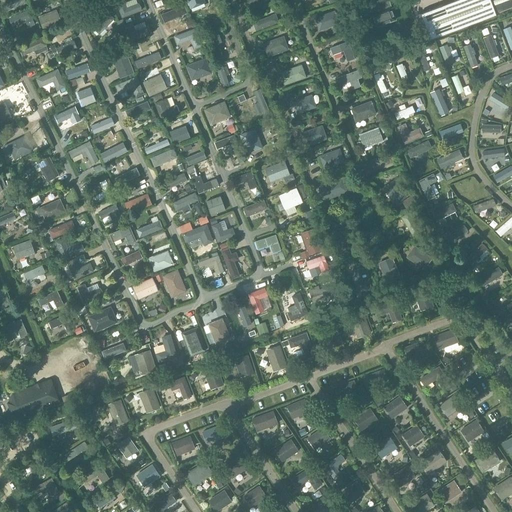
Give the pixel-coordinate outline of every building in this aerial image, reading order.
[(5,12),(26,2),(24,0),(12,0),(13,0),(12,0),(6,0),(8,3),(2,6),(5,12)] [(244,0),(248,9),(268,1),(267,0),(244,0)] [(374,0),(376,5),(377,5),(379,11),(373,13),(378,27),(395,20),(390,7),(387,8),(384,2),(389,0),(374,0)] [(511,0),(458,0),(442,6),(431,11),(440,35),(496,14),(495,13),(511,6),(511,0)] [(117,4),(123,19),(143,11),(140,4),(127,9),(124,1),(117,4)] [(114,21),(113,19),(103,9),(89,23),(99,33),(108,25),(109,26),(114,21)] [(45,31),(61,25),(56,10),(39,17),(45,31)] [(35,24),(29,11),(10,18),(13,25),(26,20),(29,27),(35,24)] [(319,31),(339,24),(335,11),(314,18),(319,31)] [(276,14),(253,23),(256,32),(279,23),(276,14)] [(150,33),(147,26),(136,30),(133,23),(125,26),(132,41),(150,33)] [(431,23),(421,26),(424,40),(434,38),(431,23)] [(197,28),(175,37),(178,45),(191,40),(195,50),(204,47),(197,28)] [(222,43),(219,35),(216,36),(214,31),(206,34),(216,60),(223,58),(219,44),(222,43)] [(498,55),(489,31),(481,34),(491,58),(498,55)] [(508,58),(511,56),(511,39),(510,34),(502,37),(508,58)] [(43,37),(18,48),(22,56),(47,46),(43,37)] [(284,37),(264,44),(268,57),(289,51),(284,37)] [(349,42),(331,49),(333,56),(344,52),(348,62),(356,59),(349,42)] [(448,44),(440,47),(447,63),(454,60),(451,51),(453,50),(451,46),(449,47),(448,44)] [(464,53),(471,75),(479,73),(473,51),(464,53)] [(134,73),(127,54),(113,59),(120,78),(134,73)] [(212,72),(206,59),(187,66),(193,80),(212,72)] [(87,64),(66,71),(69,79),(90,72),(87,64)] [(306,78),(302,65),(280,72),(284,85),(306,78)] [(161,74),(168,71),(166,66),(159,70),(161,74)] [(420,68),(423,79),(429,77),(426,66),(420,68)] [(57,91),(66,87),(58,69),(36,79),(40,87),(53,82),(57,91)] [(362,78),(359,70),(335,79),(337,85),(340,86),(350,82),(352,90),(361,87),(358,79),(362,78)] [(230,86),(226,72),(214,76),(219,90),(230,86)] [(403,72),(397,74),(403,90),(409,88),(403,72)] [(511,73),(499,78),(502,86),(511,82),(511,83),(511,73)] [(167,88),(161,75),(144,82),(150,96),(167,88)] [(145,94),(137,77),(116,86),(119,94),(132,89),(136,98),(145,94)] [(381,82),(375,84),(381,102),(386,100),(381,82)] [(458,84),(452,86),(459,103),(465,101),(466,104),(472,102),(469,94),(463,97),(458,84)] [(95,101),(90,88),(77,93),(82,106),(95,101)] [(440,116),(449,112),(439,89),(430,93),(440,116)] [(270,114),(260,90),(254,93),(258,104),(253,106),(257,116),(263,114),(264,117),(270,114)] [(316,108),(312,95),(292,102),(296,115),(316,108)] [(155,104),(162,120),(180,114),(177,105),(171,107),(168,99),(155,104)] [(230,116),(225,102),(210,108),(205,110),(207,114),(208,114),(212,124),(230,116)] [(372,102),(351,109),(356,122),(376,115),(372,102)] [(505,114),(507,107),(491,102),(489,109),(505,114)] [(125,112),(129,120),(151,111),(148,103),(125,112)] [(6,104),(0,105),(0,122),(11,118),(6,104)] [(74,108),(55,116),(58,123),(70,117),(73,123),(80,120),(74,108)] [(98,125),(92,128),(95,132),(112,126),(110,121),(104,123),(103,120),(96,122),(98,125)] [(420,128),(409,133),(405,124),(397,127),(404,144),(423,136),(420,128)] [(460,124),(440,132),(443,140),(463,132),(460,124)] [(327,139),(322,125),(300,134),(305,147),(327,139)] [(169,134),(175,146),(191,140),(186,128),(169,134)] [(364,148),(383,142),(378,128),(359,135),(364,148)] [(255,129),(239,135),(247,155),(262,149),(255,129)] [(240,150),(234,135),(215,142),(218,149),(230,145),(233,153),(240,150)] [(26,136),(2,148),(6,156),(11,153),(15,160),(34,151),(26,136)] [(92,148),(93,148),(90,142),(68,152),(72,158),(81,154),(82,154),(83,156),(84,157),(87,157),(91,164),(98,161),(92,148)] [(128,153),(124,144),(100,156),(105,165),(128,153)] [(174,149),(151,159),(155,168),(178,158),(174,149)] [(326,171),(336,167),(345,163),(340,149),(320,156),(326,171)] [(459,150),(438,160),(441,168),(450,164),(451,166),(455,164),(454,162),(455,161),(457,162),(460,160),(461,159),(462,158),(461,157),(461,155),(461,153),(459,152),(459,150)] [(409,166),(431,160),(429,151),(407,157),(409,166)] [(48,181),(59,175),(50,157),(43,160),(48,168),(47,168),(45,170),(44,171),(44,173),(44,174),(48,181)] [(295,179),(293,174),(290,175),(285,161),(266,169),(271,182),(285,177),(286,182),(295,179)] [(134,167),(115,176),(119,184),(138,174),(134,167)] [(252,172),(231,180),(234,187),(247,182),(250,190),(258,187),(252,172)] [(419,181),(429,201),(436,197),(430,185),(438,182),(434,174),(419,181)] [(219,186),(216,179),(204,184),(200,175),(194,178),(200,193),(219,186)] [(343,178),(319,188),(324,202),(349,192),(343,178)] [(104,192),(92,198),(95,203),(113,194),(105,180),(100,183),(104,192)] [(395,206),(407,197),(395,180),(383,189),(395,206)] [(166,196),(179,193),(177,185),(164,188),(166,196)] [(297,188),(279,196),(286,210),(303,202),(297,188)] [(31,210),(54,200),(50,192),(28,203),(31,210)] [(195,193),(172,203),(176,211),(199,200),(195,193)] [(129,200),(130,204),(128,205),(130,211),(150,204),(148,197),(137,201),(135,198),(129,200)] [(66,212),(60,199),(37,210),(40,216),(44,215),(46,221),(66,212)] [(210,218),(230,211),(227,203),(214,208),(211,199),(204,201),(210,218)] [(264,200),(243,209),(246,217),(267,209),(264,200)] [(116,203),(99,212),(102,218),(113,213),(114,216),(112,217),(113,220),(115,218),(116,220),(122,217),(116,203)] [(175,211),(177,220),(192,216),(190,207),(175,211)] [(413,237),(421,232),(408,213),(401,218),(413,237)] [(72,221),(48,231),(52,239),(75,229),(72,221)] [(163,228),(160,221),(137,230),(140,237),(163,228)] [(0,228),(0,234),(14,228),(12,223),(0,228)] [(235,236),(233,228),(223,232),(220,223),(213,226),(218,242),(235,236)] [(213,242),(207,225),(183,234),(186,242),(201,236),(205,245),(213,242)] [(130,226),(110,235),(113,243),(126,238),(130,245),(137,242),(130,226)] [(351,249),(345,227),(330,231),(336,253),(351,249)] [(309,256),(326,249),(317,228),(300,234),(307,251),(300,253),(303,260),(309,257),(309,256)] [(281,251),(276,235),(256,242),(259,249),(270,245),(273,253),(281,251)] [(55,242),(63,260),(85,250),(81,242),(68,248),(64,238),(55,242)] [(35,254),(30,240),(13,246),(18,260),(35,254)] [(198,250),(192,251),(191,244),(188,245),(189,261),(199,260),(198,250)] [(479,257),(487,249),(482,244),(467,258),(472,263),(476,260),(478,261),(481,258),(479,257)] [(424,270),(433,259),(414,246),(406,257),(424,270)] [(236,252),(231,254),(229,248),(221,250),(232,279),(240,276),(234,262),(239,260),(236,252)] [(139,250),(122,258),(126,266),(143,258),(139,250)] [(168,252),(148,259),(154,273),(173,266),(168,252)] [(224,272),(219,256),(200,262),(202,269),(214,265),(218,274),(224,272)] [(330,270),(325,256),(308,262),(310,269),(316,267),(318,274),(330,270)] [(401,278),(392,257),(378,263),(387,283),(401,278)] [(94,272),(90,264),(80,269),(75,259),(65,264),(73,281),(94,272)] [(275,274),(279,284),(289,279),(283,266),(279,268),(281,271),(275,274)] [(372,289),(367,267),(352,270),(357,292),(372,289)] [(186,291),(177,271),(164,276),(173,297),(186,291)] [(198,274),(202,285),(211,283),(207,272),(198,274)] [(158,291),(152,278),(134,286),(139,299),(158,291)] [(444,290),(452,287),(456,298),(463,295),(456,278),(442,283),(444,290)] [(77,288),(84,304),(104,296),(101,288),(89,293),(85,284),(77,288)] [(314,289),(315,292),(310,294),(312,301),(335,294),(332,287),(320,290),(318,288),(314,289)] [(0,300),(2,306),(10,303),(5,288),(0,289),(0,300)] [(249,295),(256,314),(264,311),(259,299),(269,296),(266,288),(249,295)] [(64,305),(57,290),(37,300),(41,307),(53,301),(57,308),(64,305)] [(433,306),(428,290),(415,295),(421,311),(433,306)] [(309,314),(300,293),(293,296),(298,310),(289,313),(292,321),(309,314)] [(401,319),(394,300),(374,308),(378,316),(389,312),(393,322),(401,319)] [(501,319),(511,312),(511,301),(497,311),(501,319)] [(95,334),(119,323),(111,307),(88,317),(95,334)] [(49,316),(54,315),(53,309),(40,312),(42,320),(50,318),(49,316)] [(363,313),(350,317),(358,338),(370,333),(363,313)] [(68,314),(48,322),(51,329),(64,324),(67,332),(74,329),(68,314)] [(223,318),(208,324),(216,344),(231,339),(223,318)] [(21,319),(1,328),(4,335),(17,329),(20,337),(28,334),(21,319)] [(342,343),(335,323),(323,327),(330,348),(342,343)] [(187,345),(191,356),(206,351),(198,328),(183,334),(185,341),(182,342),(183,346),(187,345)] [(458,342),(453,330),(434,337),(439,349),(458,342)] [(306,333),(288,340),(291,347),(301,344),(306,358),(314,355),(306,333)] [(157,354),(159,362),(177,357),(170,335),(163,338),(167,351),(157,354)] [(407,355),(418,351),(421,359),(428,356),(422,341),(405,348),(407,355)] [(126,351),(123,344),(102,352),(105,359),(126,351)] [(76,348),(78,354),(84,351),(85,354),(89,353),(86,345),(76,348)] [(460,357),(457,345),(437,351),(439,358),(445,356),(446,361),(460,357)] [(279,346),(267,350),(274,371),(286,367),(279,346)] [(134,355),(142,376),(157,370),(150,350),(134,355)] [(247,356),(235,360),(241,377),(253,373),(247,356)] [(443,388),(450,383),(439,367),(420,379),(424,387),(437,379),(443,388)] [(204,372),(211,389),(223,385),(216,368),(204,372)] [(383,369),(366,376),(371,389),(388,382),(383,369)] [(180,389),(184,400),(193,397),(185,377),(169,383),(172,392),(180,389)] [(61,405),(51,379),(12,393),(7,403),(12,415),(22,419),(61,405)] [(359,396),(354,381),(333,389),(336,396),(349,391),(352,398),(359,396)] [(140,393),(147,412),(159,408),(152,389),(140,393)] [(464,405),(457,394),(440,406),(447,416),(464,405)] [(407,408),(399,397),(384,407),(392,418),(407,408)] [(108,405),(116,427),(130,421),(122,399),(108,405)] [(287,406),(292,418),(309,412),(304,399),(287,406)] [(354,419),(361,430),(377,419),(370,409),(354,419)] [(257,432),(278,424),(273,411),(252,419),(257,432)] [(74,419),(50,427),(53,436),(77,428),(74,419)] [(468,442),(483,431),(476,420),(461,431),(468,442)] [(220,426),(202,433),(206,444),(225,437),(220,426)] [(410,446),(424,436),(417,426),(403,435),(410,446)] [(322,428),(307,438),(315,449),(330,439),(322,428)] [(73,433),(51,439),(52,446),(75,440),(73,433)] [(190,436),(172,443),(177,456),(195,449),(190,436)] [(374,446),(381,458),(396,448),(389,437),(374,446)] [(138,451),(129,438),(118,446),(127,459),(138,451)] [(298,451),(291,440),(275,450),(282,461),(298,451)] [(499,462),(493,450),(475,461),(482,472),(499,462)] [(397,456),(394,451),(377,461),(380,466),(397,456)] [(428,473),(446,462),(439,451),(421,463),(428,473)] [(341,455),(325,465),(334,478),(340,474),(335,467),(345,461),(341,455)] [(37,473),(44,469),(37,456),(18,465),(21,471),(34,465),(37,473)] [(232,479),(247,468),(239,456),(224,467),(232,479)] [(205,461),(186,474),(194,486),(213,474),(205,461)] [(153,464),(137,475),(145,487),(161,476),(153,464)] [(84,485),(104,473),(99,466),(80,478),(84,485)] [(392,476),(399,487),(415,477),(407,466),(392,476)] [(312,467),(292,480),(297,489),(309,481),(315,490),(323,484),(312,467)] [(52,496),(59,492),(52,478),(32,489),(36,495),(48,488),(52,496)] [(511,492),(511,479),(511,478),(494,489),(501,499),(511,492)] [(447,501),(461,492),(454,481),(440,490),(447,501)] [(364,493),(357,482),(343,491),(350,502),(364,493)] [(259,486),(243,497),(251,508),(267,497),(259,486)] [(215,511),(216,511),(232,502),(224,490),(208,501),(215,511)] [(426,494),(407,506),(411,511),(424,511),(434,506),(426,494)] [(172,495),(152,508),(153,511),(164,511),(163,510),(176,501),(172,495)] [(329,497),(313,508),(316,511),(331,511),(337,509),(329,497)] [(73,511),(67,502),(51,511),(73,511)] [(108,511),(111,506),(104,502),(99,511),(108,511)]
